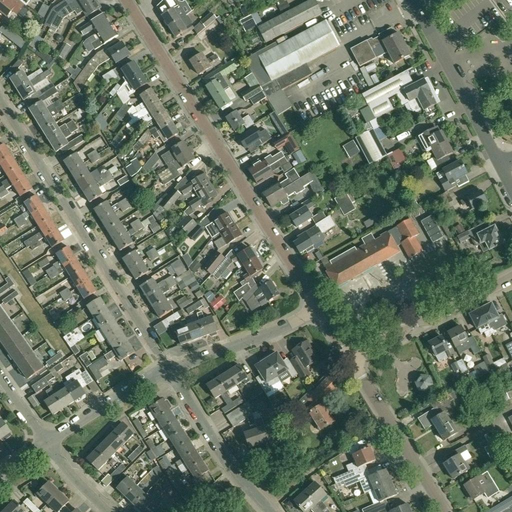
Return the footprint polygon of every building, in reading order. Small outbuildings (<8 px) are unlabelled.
[(5,0),(0,0),(0,12),(6,17),(12,11),(21,19),(29,9),(25,6),(17,0),(12,0),(10,4),(5,0)] [(58,14),(57,12),(65,8),(67,6),(77,0),(68,0),(65,2),(64,1),(53,8),(51,11),(45,21),(46,22),(52,25),(58,14)] [(83,11),(86,16),(100,8),(97,2),(95,0),(77,0),(67,6),(65,8),(57,12),(58,14),(52,25),(51,27),(58,30),(64,19),(75,11),(77,15),(83,11)] [(166,26),(168,25),(169,27),(180,20),(186,16),(178,3),(176,4),(173,0),(165,0),(158,6),(163,15),(162,15),(165,19),(162,20),(166,26)] [(258,28),(266,43),(322,14),(314,0),(311,0),(264,25),(258,28)] [(45,18),(50,6),(44,4),(39,15),(45,18)] [(240,10),(244,18),(239,21),(241,25),(251,20),(252,19),(251,15),(246,7),(240,10)] [(258,28),(264,25),(257,12),(251,15),(258,28)] [(206,28),(216,19),(211,13),(201,22),(206,28)] [(104,14),(90,22),(79,29),(83,36),(96,28),(99,33),(103,30),(111,25),(104,14)] [(180,20),(169,27),(176,38),(181,34),(182,36),(194,29),(191,25),(192,23),(188,17),(186,16),(180,20)] [(267,98),(281,90),(311,74),(306,64),(339,46),(326,21),(277,47),(276,43),(256,54),(244,61),(258,83),(262,90),(263,92),(267,97),(267,98)] [(4,25),(0,29),(0,32),(13,43),(18,37),(16,35),(8,28),(4,25)] [(103,30),(99,33),(102,38),(91,44),(95,50),(118,36),(111,25),(103,30)] [(373,41),(372,39),(351,50),(360,67),(388,52),(394,64),(411,55),(399,33),(395,35),(391,28),(379,35),(380,37),(373,41)] [(41,46),(45,41),(38,35),(34,41),(41,46)] [(64,43),(56,56),(60,62),(62,59),(64,59),(71,47),(64,43)] [(89,63),(82,72),(76,81),(75,81),(73,84),(79,93),(99,66),(112,57),(116,63),(130,55),(122,43),(109,51),(107,48),(97,54),(90,62),(89,63)] [(211,69),(220,64),(221,63),(216,55),(206,61),(202,54),(190,61),(199,75),(210,68),(211,69)] [(18,61),(11,69),(15,72),(22,65),(18,61)] [(203,79),(207,86),(206,87),(214,98),(231,87),(224,77),(236,69),(231,61),(203,79)] [(133,78),(141,73),(135,62),(122,70),(126,76),(123,78),(126,83),(128,81),(133,78)] [(72,75),(70,78),(75,81),(76,81),(82,72),(77,68),(75,71),(72,75)] [(22,72),(10,79),(17,90),(43,74),(40,70),(27,78),(22,72)] [(107,84),(117,77),(112,70),(102,77),(107,84)] [(43,74),(17,90),(24,101),(27,99),(30,103),(41,96),(54,88),(51,83),(50,84),(46,79),(51,75),(51,74),(49,71),(48,71),(43,74)] [(393,110),(387,98),(396,94),(414,85),(407,72),(381,86),(345,104),(351,117),(360,112),(366,124),(375,120),(377,124),(381,122),(381,121),(391,116),(389,112),(393,110)] [(148,84),(141,73),(133,78),(128,81),(126,83),(122,88),(119,92),(120,94),(124,91),(128,97),(135,93),(135,91),(148,84)] [(375,75),(370,77),(375,87),(380,84),(375,75)] [(414,85),(396,94),(402,106),(408,103),(412,112),(415,111),(416,113),(420,110),(419,109),(422,107),(424,111),(436,104),(424,80),(414,85)] [(262,90),(258,83),(241,94),(246,101),(262,90)] [(114,89),(118,92),(119,92),(122,88),(118,84),(114,89)] [(238,98),(231,87),(214,98),(221,109),(226,106),(227,108),(233,104),(232,102),(238,98)] [(54,88),(41,96),(44,101),(51,97),(57,93),(54,88)] [(132,106),(130,109),(124,104),(116,114),(123,119),(127,113),(131,118),(132,118),(138,114),(146,108),(159,100),(152,90),(141,96),(145,102),(135,108),(132,106)] [(281,90),(267,98),(278,115),(291,107),(281,90)] [(267,97),(263,92),(250,100),(253,106),(267,97)] [(42,102),(32,108),(29,109),(36,120),(59,105),(62,104),(60,100),(53,104),(53,103),(46,108),(42,102)] [(138,114),(132,118),(131,118),(131,120),(125,127),(127,129),(152,113),(154,117),(155,118),(162,114),(166,112),(159,100),(146,108),(138,114)] [(62,104),(59,105),(36,120),(43,131),(55,123),(51,117),(65,108),(62,104)] [(242,120),(237,111),(226,118),(234,131),(244,125),(247,129),(254,124),(249,115),(242,120)] [(150,130),(148,128),(133,148),(138,152),(152,135),(153,136),(160,131),(169,125),(173,123),(166,112),(162,114),(155,118),(159,124),(150,130)] [(55,123),(43,131),(49,141),(67,130),(75,125),(72,121),(66,125),(65,124),(59,128),(55,123)] [(160,131),(153,136),(155,140),(160,137),(161,138),(164,143),(169,140),(179,134),(179,133),(173,123),(169,125),(160,131)] [(78,129),(75,125),(67,130),(49,141),(56,152),(60,149),(63,154),(85,140),(82,135),(68,143),(65,139),(72,135),(71,134),(78,129)] [(256,127),(239,138),(246,148),(256,142),(259,147),(272,139),(266,129),(260,133),(256,127)] [(284,127),(278,130),(282,137),(288,134),(284,127)] [(416,138),(425,154),(432,150),(450,141),(447,136),(444,138),(441,132),(439,133),(437,127),(416,138)] [(355,138),(369,165),(386,156),(372,129),(355,138)] [(300,150),(289,133),(273,144),(277,150),(285,145),(291,155),(300,150)] [(111,144),(111,145),(112,146),(120,152),(125,146),(129,141),(120,134),(116,138),(111,144)] [(346,145),(353,157),(360,152),(353,141),(346,145)] [(435,157),(432,158),(426,161),(431,171),(450,161),(448,155),(452,153),(449,147),(452,145),(450,141),(432,150),(435,157)] [(172,150),(162,156),(168,166),(170,165),(169,163),(190,151),(184,142),(172,150)] [(0,163),(11,156),(4,145),(0,147),(0,163)] [(90,160),(98,154),(96,150),(87,155),(90,160)] [(170,165),(168,166),(169,168),(158,175),(164,185),(180,175),(177,171),(195,160),(190,151),(169,163),(170,165)] [(294,155),(300,165),(307,161),(301,151),(294,155)] [(285,158),(281,152),(272,158),(271,155),(264,159),(260,162),(259,160),(253,164),(254,165),(248,169),(253,177),(280,161),(285,158)] [(71,172),(84,164),(77,153),(64,161),(71,172)] [(156,153),(143,168),(146,172),(152,169),(160,159),(156,153)] [(101,159),(98,154),(90,160),(92,164),(101,159)] [(11,156),(0,163),(0,165),(6,175),(18,167),(11,156)] [(280,161),(253,177),(258,185),(274,175),(272,172),(288,162),(285,158),(280,161)] [(460,161),(443,171),(446,177),(440,180),(446,192),(457,186),(454,181),(467,174),(460,161)] [(90,174),(84,164),(71,172),(77,182),(90,174)] [(3,186),(0,187),(0,193),(6,190),(13,186),(25,178),(18,167),(6,175),(9,180),(2,185),(3,186)] [(285,175),(288,179),(280,185),(278,182),(262,192),(267,199),(294,183),(300,179),(294,169),(285,175)] [(90,174),(77,182),(84,192),(112,175),(109,171),(101,176),(97,170),(90,174)] [(294,183),(267,199),(272,207),(281,202),(282,204),(284,205),(289,202),(289,199),(288,197),(295,193),(296,195),(304,191),(302,188),(312,182),(314,186),(319,183),(312,171),(307,174),(300,179),(294,183)] [(181,181),(164,201),(153,213),(154,213),(159,222),(164,220),(160,214),(164,209),(167,211),(181,195),(179,193),(181,192),(183,195),(194,189),(196,193),(210,184),(204,174),(197,179),(196,177),(189,181),(190,183),(186,186),(181,181)] [(112,175),(84,192),(90,203),(103,195),(99,189),(114,179),(112,175)] [(118,181),(121,186),(129,181),(126,176),(118,181)] [(25,178),(13,186),(20,197),(32,190),(25,178)] [(216,194),(210,184),(196,193),(199,197),(188,204),(192,210),(203,203),(204,206),(211,202),(209,199),(216,194)] [(0,193),(0,198),(1,200),(9,195),(6,190),(0,193)] [(467,198),(460,202),(463,206),(469,203),(472,210),(487,202),(488,199),(486,196),(484,196),(481,191),(467,198)] [(341,210),(352,204),(346,193),(334,199),(341,210)] [(31,215),(43,207),(36,196),(24,204),(31,215)] [(426,208),(435,203),(432,197),(423,203),(426,208)] [(444,211),(454,206),(450,197),(439,203),(444,211)] [(129,203),(126,198),(111,208),(108,202),(95,210),(101,220),(114,212),(120,208),(129,203)] [(161,199),(156,204),(151,210),(153,213),(164,201),(161,199)] [(305,207),(296,213),(290,217),(297,228),(312,218),(307,210),(315,205),(311,199),(303,204),(305,207)] [(131,207),(129,203),(120,208),(123,212),(131,207)] [(355,209),(352,204),(341,210),(344,216),(355,209)] [(43,207),(31,215),(38,226),(50,219),(43,207)] [(114,212),(101,220),(108,230),(120,222),(114,212)] [(214,222),(207,227),(210,233),(218,228),(220,233),(235,224),(228,212),(213,221),(214,222)] [(22,215),(14,220),(16,224),(24,219),(22,215)] [(178,225),(189,235),(198,225),(188,215),(178,225)] [(432,216),(421,222),(433,244),(444,237),(432,216)] [(24,219),(16,224),(19,229),(27,223),(24,219)] [(50,219),(38,226),(41,232),(24,243),(27,248),(30,246),(38,241),(45,237),(57,230),(50,219)] [(133,229),(141,223),(139,219),(130,224),(133,229)] [(419,234),(410,219),(381,236),(382,237),(375,241),(371,234),(362,239),(365,245),(356,250),(355,248),(330,262),(328,258),(322,261),(329,274),(328,274),(329,275),(325,278),(331,288),(335,286),(336,287),(399,252),(396,248),(402,244),(410,259),(423,251),(415,237),(419,234)] [(299,240),(294,243),(300,254),(306,250),(307,253),(314,249),(312,246),(324,239),(318,229),(320,228),(324,233),(332,228),(327,220),(305,233),(298,237),(299,240)] [(127,233),(120,222),(108,230),(114,241),(127,233)] [(144,228),(141,223),(133,229),(135,233),(144,228)] [(235,224),(220,233),(223,237),(214,242),(219,250),(242,235),(235,224)] [(203,230),(198,225),(189,235),(195,241),(204,231),(203,230)] [(476,227),(457,237),(459,240),(461,243),(463,242),(471,238),(472,239),(472,240),(475,247),(480,245),(483,252),(489,249),(489,250),(503,244),(502,242),(504,241),(500,234),(499,235),(494,227),(490,229),(480,234),(476,227)] [(52,249),(64,241),(57,230),(45,237),(48,242),(52,248),(52,249)] [(133,243),(127,233),(114,241),(120,251),(133,243)] [(38,241),(30,246),(32,251),(41,245),(38,241)] [(54,266),(46,272),(48,275),(48,276),(56,270),(63,266),(75,259),(68,247),(56,255),(60,261),(53,265),(54,266)] [(149,258),(157,253),(154,248),(146,253),(149,258)] [(230,252),(225,258),(212,274),(218,280),(230,265),(235,262),(241,259),(245,266),(257,259),(256,258),(258,257),(258,255),(256,252),(255,252),(253,250),(252,249),(251,250),(250,248),(244,252),(243,250),(235,255),(232,250),(230,252)] [(130,269),(143,261),(136,251),(123,259),(130,269)] [(211,274),(225,258),(217,252),(204,268),(211,274)] [(157,253),(149,258),(151,262),(160,256),(157,253)] [(244,277),(246,280),(237,285),(237,287),(232,290),(239,302),(240,302),(256,284),(255,284),(252,279),(258,275),(257,273),(263,269),(260,264),(262,263),(262,262),(260,259),(259,258),(257,259),(245,266),(250,273),(244,277)] [(56,270),(48,276),(51,280),(59,275),(66,271),(70,277),(82,270),(75,259),(63,266),(56,270)] [(187,272),(179,260),(170,265),(178,277),(187,272)] [(143,261),(130,269),(136,280),(149,272),(143,261)] [(36,283),(28,270),(22,274),(30,287),(36,283)] [(70,277),(74,284),(77,289),(89,281),(82,270),(70,277)] [(172,276),(157,285),(153,279),(141,287),(147,297),(175,280),(172,276)] [(177,284),(175,280),(147,297),(153,308),(166,300),(163,294),(169,291),(169,290),(177,284)] [(89,281),(77,289),(80,294),(84,300),(96,292),(89,281)] [(259,288),(256,284),(240,302),(244,306),(254,294),(258,300),(262,305),(279,294),(271,281),(260,288),(259,288)] [(59,293),(59,294),(62,298),(71,293),(68,288),(59,293)] [(71,293),(62,298),(64,302),(73,297),(71,293)] [(36,299),(39,304),(46,299),(42,294),(36,299)] [(193,302),(191,299),(187,301),(185,297),(176,302),(181,310),(193,302)] [(200,301),(200,300),(193,305),(196,310),(203,306),(205,309),(209,307),(204,298),(200,301)] [(216,310),(221,306),(216,300),(214,298),(209,303),(216,310)] [(94,318),(107,310),(100,299),(87,307),(94,318)] [(166,300),(153,308),(160,318),(173,310),(166,300)] [(504,329),(499,318),(492,304),(481,310),(488,324),(491,329),(493,328),(495,333),(504,329)] [(196,310),(193,305),(186,309),(189,314),(196,310)] [(0,341),(5,348),(20,337),(13,327),(5,316),(0,308),(0,341)] [(107,310),(94,318),(101,329),(114,321),(107,310)] [(488,324),(481,310),(470,315),(477,329),(478,329),(480,335),(484,333),(486,337),(495,333),(493,328),(491,329),(488,324)] [(177,312),(162,322),(165,327),(180,317),(177,312)] [(202,312),(197,314),(199,322),(205,336),(211,334),(211,336),(213,337),(217,335),(217,333),(217,332),(212,317),(204,320),(202,312)] [(121,331),(114,321),(101,329),(108,339),(121,331)] [(199,322),(187,326),(193,341),(205,336),(199,322)] [(181,345),(193,341),(187,326),(181,329),(178,323),(170,326),(175,339),(178,338),(181,345)] [(65,336),(70,333),(65,326),(60,329),(65,336)] [(460,326),(448,333),(456,348),(459,354),(465,351),(462,345),(467,342),(470,348),(474,354),(479,351),(472,337),(467,339),(460,326)] [(121,331),(108,339),(114,350),(127,342),(121,331)] [(70,333),(65,336),(70,343),(74,340),(70,333)] [(441,336),(429,343),(436,357),(439,363),(446,359),(451,356),(441,336)] [(20,337),(5,348),(12,358),(20,369),(27,379),(42,368),(35,358),(28,347),(20,337)] [(291,360),(295,365),(303,379),(310,375),(305,368),(318,359),(307,341),(305,342),(303,341),(301,343),(300,345),(293,350),(297,357),(291,360)] [(105,356),(108,361),(118,355),(121,361),(134,353),(127,342),(114,350),(105,356)] [(74,354),(75,355),(79,352),(75,345),(70,348),(74,354)] [(87,354),(88,356),(91,361),(96,358),(91,352),(87,354)] [(270,354),(265,357),(280,381),(277,377),(288,370),(293,378),(298,374),(289,361),(284,364),(277,353),(272,356),(270,354)] [(489,354),(482,358),(489,372),(496,369),(494,364),(489,354)] [(86,357),(82,360),(87,367),(91,364),(86,357)] [(261,363),(256,366),(263,377),(258,381),(266,395),(272,391),(270,387),(280,381),(265,357),(260,361),(261,363)] [(456,362),(460,370),(462,373),(467,370),(462,360),(456,362)] [(455,372),(460,370),(456,362),(451,365),(455,372)] [(53,368),(57,373),(63,368),(60,364),(53,368)] [(507,375),(510,373),(506,364),(501,367),(506,376),(507,375)] [(229,372),(237,384),(242,381),(244,385),(249,382),(239,365),(229,372)] [(486,366),(475,372),(478,379),(489,373),(486,366)] [(80,399),(82,400),(85,398),(86,395),(85,394),(82,389),(89,385),(88,384),(92,381),(86,372),(82,375),(79,371),(66,379),(67,382),(65,383),(63,384),(64,386),(66,388),(74,401),(75,401),(76,400),(79,398),(80,399)] [(229,372),(218,378),(226,391),(237,384),(229,372)] [(54,378),(51,373),(44,378),(47,382),(47,383),(54,378)] [(47,382),(44,378),(31,387),(36,394),(49,385),(47,383),(47,382)] [(233,401),(226,391),(218,378),(207,386),(215,399),(222,395),(226,401),(228,405),(222,409),(225,413),(236,406),(233,401)] [(312,414),(313,416),(306,420),(310,425),(316,421),(322,429),(334,421),(324,407),(326,406),(324,403),(324,404),(322,401),(330,391),(333,394),(339,388),(330,379),(324,385),(323,384),(314,393),(310,390),(299,401),(303,405),(311,400),(314,405),(306,410),(310,415),(312,414)] [(419,379),(414,386),(418,396),(428,396),(434,390),(430,380),(419,379)] [(248,395),(251,400),(263,392),(258,384),(253,387),(255,391),(248,395)] [(64,408),(53,392),(51,388),(45,392),(50,399),(45,402),(53,415),(64,408)] [(53,392),(64,408),(74,401),(66,388),(59,393),(56,389),(53,392)] [(503,389),(498,392),(504,402),(509,399),(503,389)] [(454,399),(451,394),(433,403),(436,407),(418,419),(425,430),(434,425),(444,441),(457,433),(445,413),(448,412),(444,406),(454,399)] [(30,399),(35,408),(40,405),(35,396),(30,399)] [(233,401),(236,406),(243,402),(240,397),(233,401)] [(153,421),(157,419),(170,410),(170,409),(171,409),(172,407),(169,403),(168,403),(166,404),(164,400),(150,408),(152,412),(147,415),(152,422),(153,421)] [(251,409),(248,402),(226,416),(229,422),(251,409)] [(273,408),(275,411),(280,419),(285,415),(279,405),(273,408)] [(251,409),(229,422),(233,428),(247,419),(252,432),(245,434),(249,448),(263,444),(257,423),(253,413),(252,414),(251,409)] [(177,420),(170,410),(157,419),(159,422),(163,429),(177,420)] [(270,414),(275,423),(280,420),(280,419),(275,411),(270,414)] [(256,413),(253,413),(257,423),(263,444),(276,439),(271,426),(265,428),(262,418),(261,418),(259,414),(256,413)] [(139,430),(143,428),(137,419),(133,422),(139,430)] [(0,439),(4,436),(5,438),(7,438),(10,436),(11,434),(10,432),(2,420),(0,420),(0,439)] [(177,420),(163,429),(169,439),(183,430),(177,420)] [(114,432),(125,443),(134,434),(123,423),(114,432)] [(148,436),(143,428),(139,430),(144,438),(148,436)] [(189,440),(183,430),(169,439),(176,449),(189,440)] [(114,432),(105,441),(116,452),(125,443),(114,432)] [(484,436),(496,457),(500,455),(490,436),(489,437),(487,434),(484,436)] [(151,451),(155,448),(150,439),(145,442),(151,450),(151,451)] [(348,453),(353,455),(356,462),(347,466),(349,471),(341,474),(342,475),(333,478),(335,485),(344,481),(344,480),(368,470),(366,464),(376,460),(370,447),(369,448),(365,439),(347,450),(348,453)] [(196,450),(189,440),(176,449),(182,459),(196,450)] [(105,441),(96,450),(107,461),(116,452),(105,441)] [(134,452),(138,456),(143,450),(139,446),(134,452)] [(447,462),(444,464),(446,468),(453,480),(457,477),(469,470),(468,469),(464,462),(466,461),(471,458),(466,451),(467,450),(465,447),(465,446),(444,457),(447,462)] [(151,451),(156,459),(161,456),(155,448),(151,451)] [(107,461),(96,450),(87,459),(98,470),(107,461)] [(151,451),(151,450),(146,453),(151,462),(156,459),(151,451)] [(196,450),(182,459),(176,463),(178,467),(185,463),(188,469),(202,460),(196,450)] [(138,456),(134,452),(128,458),(132,462),(138,456)] [(164,470),(168,468),(163,459),(159,462),(164,470)] [(202,460),(188,469),(182,473),(185,477),(191,473),(195,479),(209,471),(202,460)] [(121,464),(116,470),(120,474),(126,468),(121,464)] [(158,466),(153,469),(158,477),(163,474),(158,466)] [(170,480),(174,477),(169,469),(165,472),(170,480)] [(344,480),(344,481),(346,486),(359,481),(365,494),(375,490),(374,489),(390,483),(392,482),(386,469),(371,476),(368,470),(344,480)] [(116,470),(110,476),(114,480),(120,474),(116,470)] [(464,487),(462,488),(466,493),(468,492),(473,500),(484,493),(486,492),(489,497),(499,491),(493,482),(487,472),(482,475),(464,486),(464,487)] [(164,476),(159,479),(165,488),(169,485),(164,476)] [(125,497),(137,486),(128,477),(117,489),(125,497)] [(181,497),(192,490),(194,489),(189,482),(181,488),(176,480),(171,482),(176,490),(177,490),(181,497)] [(49,482),(38,493),(48,503),(59,492),(49,482)] [(374,489),(375,490),(380,502),(397,495),(395,490),(392,482),(390,483),(374,489)] [(320,500),(326,495),(316,483),(305,492),(323,511),(327,508),(320,500)] [(137,486),(125,497),(134,505),(145,494),(137,486)] [(170,486),(166,489),(171,498),(176,495),(170,486)] [(59,492),(48,503),(57,511),(58,511),(62,508),(69,501),(59,492)] [(323,511),(305,492),(295,502),(304,511),(307,511),(311,509),(314,511),(329,511),(328,510),(324,511),(321,511),(322,511),(323,511)] [(144,511),(154,503),(145,494),(134,505),(140,511),(144,511)] [(177,496),(173,500),(180,507),(184,504),(177,496)] [(27,499),(23,503),(32,511),(39,511),(40,511),(27,499)] [(14,501),(5,510),(7,511),(25,511),(14,501)] [(154,503),(144,511),(161,511),(162,511),(154,503)] [(411,511),(408,503),(390,511),(391,511),(411,511)]
